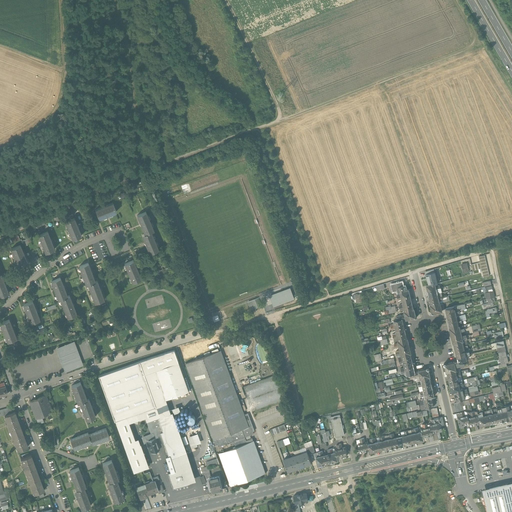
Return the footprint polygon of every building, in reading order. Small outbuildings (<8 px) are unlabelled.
[(112,204),(95,211),(99,220),(116,213),(112,204)] [(146,213),(137,216),(145,234),(150,232),(153,231),(146,213)] [(74,219),(66,223),(73,239),(81,236),(74,219)] [(48,232),(39,236),(46,253),(55,249),(48,232)] [(145,234),(142,236),(150,253),(158,250),(150,232),(145,234)] [(20,246),(12,249),(19,266),(27,263),(20,246)] [(484,256),(479,257),(480,262),(471,265),(472,271),(481,269),(483,277),(489,276),(484,256)] [(141,279),(133,261),(124,264),(132,282),(141,279)] [(88,263),(79,267),(86,285),(88,285),(95,282),(88,263)] [(0,276),(0,295),(8,293),(2,276),(0,276)] [(436,278),(427,280),(428,282),(429,285),(435,283),(435,284),(437,283),(436,280),(440,279),(440,277),(436,278)] [(68,297),(60,278),(52,282),(59,300),(61,299),(68,297)] [(95,282),(88,285),(95,303),(104,300),(97,281),(95,282)] [(391,285),(393,291),(397,290),(398,293),(400,292),(406,290),(405,285),(403,286),(402,282),(391,285)] [(280,293),(270,297),(271,300),(273,303),(272,303),(274,307),(283,303),(285,302),(294,299),(293,296),(292,296),(291,292),(290,289),(281,292),(282,293),(280,294),(280,293)] [(493,291),(484,293),(486,300),(487,299),(494,297),(495,297),(493,291)] [(362,294),(357,295),(357,294),(354,295),(356,303),(363,301),(362,299),(364,298),(362,294)] [(68,297),(61,299),(68,318),(77,314),(70,296),(68,297)] [(261,307),(258,299),(248,303),(251,311),(256,311),(256,309),(261,307)] [(32,301),(24,304),(31,323),(40,320),(32,301)] [(439,303),(431,305),(430,305),(432,311),(431,312),(431,313),(432,314),(433,314),(434,313),(437,312),(442,311),(442,310),(440,305),(440,303),(439,303)] [(413,309),(405,311),(404,311),(405,314),(406,318),(405,318),(406,319),(411,318),(414,317),(414,318),(415,318),(416,318),(417,317),(416,316),(416,315),(415,315),(414,309),(413,309)] [(9,320),(1,323),(8,341),(16,338),(9,320)] [(460,331),(451,334),(453,343),(462,341),(463,341),(462,338),(462,336),(460,331)] [(73,343),(57,349),(65,370),(81,364),(73,343)] [(408,344),(399,346),(400,350),(400,353),(401,356),(402,355),(411,353),(408,344)] [(174,351),(151,358),(166,400),(189,391),(174,351)] [(221,351),(186,364),(216,445),(217,444),(218,447),(218,446),(227,443),(245,437),(253,434),(253,431),(254,431),(248,414),(244,415),(236,391),(221,351)] [(506,351),(498,353),(499,359),(507,357),(506,351)] [(166,400),(151,358),(139,361),(158,414),(159,418),(171,414),(166,400)] [(133,473),(148,467),(138,439),(135,440),(129,424),(145,418),(146,421),(156,417),(156,415),(158,414),(139,361),(98,377),(133,473)] [(454,362),(449,363),(446,364),(445,363),(444,363),(443,365),(444,365),(444,366),(445,366),(446,372),(447,372),(455,370),(456,370),(455,367),(455,363),(454,362)] [(427,368),(426,369),(424,369),(418,370),(418,371),(419,375),(420,379),(421,378),(429,376),(430,376),(429,370),(429,369),(429,368),(428,367),(427,367),(427,368)] [(375,383),(379,398),(386,396),(385,392),(391,391),(390,387),(385,388),(386,392),(381,393),(380,388),(386,387),(385,385),(394,383),(393,378),(375,383)] [(87,400),(80,383),(71,386),(78,404),(80,403),(86,420),(95,417),(89,399),(87,400)] [(46,396),(30,402),(38,424),(44,422),(41,416),(51,412),(46,396)] [(11,407),(0,410),(0,416),(12,413),(11,407)] [(12,413),(4,416),(11,433),(21,429),(15,412),(12,413)] [(171,414),(158,418),(159,423),(162,432),(160,433),(168,456),(169,455),(171,459),(187,453),(172,413),(171,414)] [(156,417),(146,421),(151,434),(142,438),(144,443),(147,441),(155,438),(157,437),(156,434),(160,433),(162,432),(159,423),(158,418),(159,418),(158,414),(156,415),(156,417)] [(195,419),(195,418),(195,416),(194,415),(193,414),(191,414),(190,414),(188,415),(187,416),(187,418),(187,419),(188,421),(190,421),(191,422),(193,422),(194,421),(195,419)] [(340,414),(331,416),(336,437),(342,435),(344,435),(340,414)] [(442,417),(434,419),(435,422),(437,431),(442,430),(441,427),(441,425),(444,425),(442,417)] [(284,424),(278,426),(280,432),(286,430),(284,424)] [(278,426),(269,430),(271,435),(280,432),(278,426)] [(106,428),(88,435),(88,433),(70,440),(73,449),(91,442),(91,444),(109,438),(106,428)] [(21,429),(11,433),(17,451),(28,447),(21,429)] [(197,447),(197,445),(201,443),(198,434),(188,437),(192,449),(197,447)] [(266,473),(254,440),(253,441),(252,438),(246,440),(245,437),(227,443),(228,444),(234,442),(236,447),(233,448),(219,453),(230,486),(266,473)] [(155,438),(147,441),(147,443),(148,447),(149,447),(151,453),(159,450),(155,438)] [(311,441),(304,443),(307,451),(308,454),(315,451),(311,441)] [(308,454),(307,451),(301,453),(305,466),(311,464),(311,463),(308,454)] [(187,453),(171,459),(174,471),(168,473),(173,488),(196,481),(187,453)] [(301,453),(295,455),(300,468),(305,466),(301,453)] [(31,455),(21,459),(27,477),(37,473),(31,455)] [(295,455),(289,457),(294,470),(300,468),(295,455)] [(294,470),(289,457),(283,459),(288,472),(294,470)] [(219,464),(217,458),(206,462),(208,466),(219,464)] [(118,479),(111,460),(102,464),(109,482),(107,483),(114,502),(123,499),(116,480),(118,479)] [(208,466),(201,468),(203,476),(200,477),(203,484),(206,483),(210,492),(222,489),(219,475),(211,476),(208,466)] [(86,487),(78,468),(69,471),(76,490),(74,490),(81,509),(90,506),(84,487),(86,487)] [(37,473),(27,477),(34,494),(36,493),(42,491),(44,490),(37,473)] [(153,481),(142,485),(146,495),(148,494),(157,491),(158,493),(162,492),(160,485),(156,487),(154,482),(154,481),(153,481)] [(511,511),(511,483),(482,490),(487,511),(511,511)] [(142,485),(134,488),(139,500),(146,497),(146,495),(142,485)] [(306,492),(300,494),(302,502),(304,502),(304,501),(308,500),(306,492)] [(300,494),(293,495),(295,503),(299,502),(300,503),(302,502),(300,494)]
